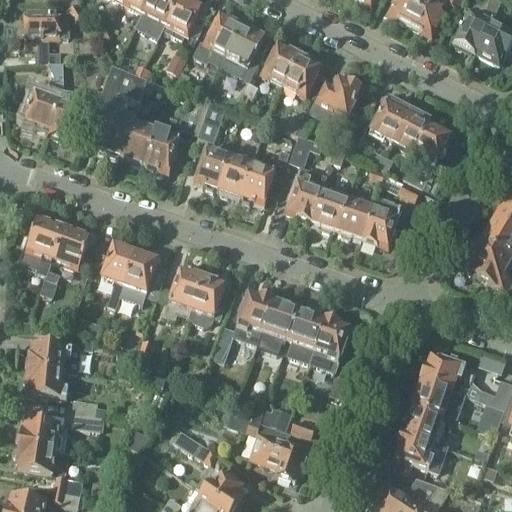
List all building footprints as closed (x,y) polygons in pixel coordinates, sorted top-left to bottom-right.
[(44,0),(45,11),(76,10),(78,10),(71,0),(44,0)] [(71,0),(78,10),(82,0),(71,0)] [(122,0),(119,8),(122,9),(130,13),(142,19),(151,0),(122,0)] [(151,0),(142,19),(134,34),(157,45),(162,36),(165,31),(180,2),(175,0),(151,0)] [(348,0),(348,2),(357,6),(359,5),(370,11),(375,0),(348,0)] [(398,0),(388,20),(410,31),(425,2),(425,0),(398,0)] [(425,2),(410,31),(411,31),(431,41),(432,42),(446,13),(446,12),(447,9),(445,8),(449,0),(442,0),(438,9),(431,5),(425,2)] [(449,0),(445,8),(447,9),(456,14),(459,8),(463,0),(449,0)] [(490,1),(486,17),(482,25),(469,17),(452,48),(455,49),(455,53),(460,56),(464,54),(474,59),(475,58),(491,29),(490,29),(501,7),(490,1)] [(165,31),(162,36),(171,40),(182,46),(185,41),(187,42),(191,33),(201,13),(184,4),(180,2),(165,31)] [(82,21),(76,10),(68,14),(74,26),(82,21)] [(57,18),(23,19),(24,53),(37,53),(36,45),(58,44),(69,44),(68,19),(57,19),(57,18)] [(199,49),(192,63),(197,65),(209,71),(211,69),(220,73),(222,69),(225,63),(241,31),(231,26),(230,28),(219,22),(204,51),(199,49)] [(504,36),(491,29),(475,58),(499,70),(504,61),(511,47),(511,33),(507,31),(504,36)] [(93,34),(96,40),(103,36),(100,30),(93,34)] [(222,69),(220,73),(249,88),(263,59),(257,56),(258,52),(263,42),(261,41),(260,43),(258,42),(255,40),(255,38),(252,36),(241,31),(225,63),(222,69)] [(191,33),(187,42),(196,46),(201,37),(191,33)] [(106,42),(103,36),(96,40),(99,45),(106,42)] [(261,81),(283,92),(299,60),(289,55),(288,57),(276,51),(261,81)] [(305,103),(320,73),(309,67),(310,66),(299,60),(283,92),(305,103)] [(135,70),(132,79),(137,82),(141,72),(135,70)] [(118,162),(121,163),(133,129),(120,125),(123,114),(113,111),(117,98),(139,106),(144,93),(147,85),(137,82),(132,79),(112,72),(108,82),(103,97),(98,111),(109,115),(96,153),(105,156),(104,157),(107,158),(106,161),(117,165),(118,162)] [(141,72),(137,82),(147,85),(151,76),(141,72)] [(181,80),(176,90),(183,94),(188,84),(189,83),(182,80),(181,80)] [(46,141),(48,141),(63,96),(63,83),(54,83),(54,96),(49,103),(32,98),(31,102),(28,101),(25,108),(28,110),(26,115),(29,116),(26,122),(23,128),(34,132),(48,137),(46,141)] [(330,94),(324,92),(309,121),(326,130),(332,118),(346,125),(361,95),(358,94),(358,90),(351,87),(349,89),(346,87),(345,88),(335,83),(330,94)] [(154,88),(147,85),(144,93),(143,97),(150,100),(151,95),(154,88)] [(243,99),(244,100),(252,104),(257,93),(249,89),(243,99)] [(63,96),(48,141),(71,149),(80,122),(92,126),(98,111),(103,97),(94,93),(90,106),(74,100),(63,96)] [(383,144),(392,148),(408,116),(404,116),(404,117),(399,114),(401,111),(388,105),(387,107),(385,106),(368,138),(382,145),(383,144)] [(180,135),(181,136),(193,140),(204,111),(190,106),(180,135)] [(214,148),(225,115),(209,110),(198,143),(214,148)] [(409,116),(408,116),(392,148),(414,160),(429,130),(430,129),(428,128),(430,126),(417,119),(415,123),(412,120),(413,120),(409,116)] [(284,137),(295,142),(303,125),(292,119),(284,137)] [(315,130),(303,125),(295,142),(298,144),(307,146),(315,130)] [(133,129),(121,163),(129,166),(131,170),(138,172),(141,170),(143,170),(154,137),(133,129)] [(452,143),(429,130),(414,160),(425,166),(418,180),(407,174),(402,184),(428,197),(431,192),(436,183),(432,181),(452,143)] [(179,145),(154,137),(143,170),(144,171),(145,175),(152,177),(155,175),(158,176),(159,175),(168,178),(179,145)] [(307,146),(298,144),(289,170),(302,174),(308,157),(318,161),(322,152),(307,146)] [(217,156),(216,158),(206,154),(195,186),(204,189),(203,191),(205,192),(205,195),(212,198),(215,195),(217,196),(229,160),(217,156)] [(331,168),(332,169),(340,171),(342,165),(344,159),(336,156),(331,168)] [(280,157),(275,171),(284,174),(288,160),(280,157)] [(229,200),(240,204),(251,170),(241,166),(242,164),(229,160),(217,196),(219,197),(220,200),(226,202),(229,200)] [(371,172),(378,176),(384,165),(376,161),(371,172)] [(392,169),(384,165),(378,176),(388,180),(392,169)] [(240,204),(241,204),(242,204),(242,208),(248,210),(251,208),(254,208),(254,206),(263,209),(274,178),(251,170),(240,204)] [(294,223),(310,229),(321,198),(328,175),(315,171),(313,175),(312,175),(311,179),(300,176),(285,219),(295,222),(294,223)] [(371,175),(368,185),(377,188),(381,189),(384,179),(371,175)] [(381,189),(380,191),(396,199),(397,200),(414,208),(418,202),(419,201),(421,198),(387,181),(384,179),(381,189)] [(331,201),(321,198),(310,229),(322,233),(322,235),(329,238),(332,236),(333,236),(339,220),(344,222),(350,207),(342,204),(343,203),(332,199),(331,201)] [(373,215),(362,246),(377,251),(378,251),(388,254),(402,211),(377,203),(373,215)] [(351,242),(362,246),(373,215),(362,211),(362,209),(351,205),(350,207),(344,222),(339,220),(333,236),(341,239),(342,242),(348,245),(351,242)] [(511,208),(506,205),(497,221),(496,220),(492,226),(511,237),(511,208)] [(26,256),(21,270),(38,276),(36,281),(45,285),(47,279),(52,265),(64,229),(62,228),(61,231),(50,227),(50,225),(43,222),(41,224),(37,223),(30,241),(28,240),(23,255),(26,256)] [(480,247),(479,248),(510,266),(511,263),(511,237),(492,226),(482,243),(484,243),(481,248),(480,247)] [(64,229),(52,265),(78,274),(90,241),(86,239),(86,237),(78,234),(75,236),(65,233),(66,230),(64,229)] [(511,267),(510,266),(479,248),(466,271),(476,277),(475,279),(504,296),(511,285),(502,279),(505,274),(508,275),(511,267)] [(111,251),(100,281),(115,287),(106,312),(115,315),(119,303),(136,256),(131,255),(131,257),(127,256),(125,256),(126,254),(114,250),(114,252),(111,251)] [(136,256),(119,303),(142,311),(157,267),(156,266),(155,266),(155,264),(144,260),(143,262),(139,260),(139,259),(139,258),(136,256)] [(188,323),(189,322),(203,282),(201,281),(200,278),(193,276),(191,278),(188,277),(187,279),(179,276),(170,303),(168,307),(164,322),(174,325),(177,319),(188,323)] [(45,285),(45,287),(56,291),(58,282),(47,279),(45,285)] [(203,282),(189,322),(193,328),(203,332),(211,330),(213,323),(219,325),(224,313),(218,311),(225,292),(217,289),(218,287),(216,286),(215,283),(207,281),(205,283),(203,282)] [(45,287),(39,302),(50,306),(56,291),(45,287)] [(223,333),(213,364),(225,368),(233,343),(257,351),(258,349),(262,338),(272,306),(261,302),(259,302),(258,303),(249,299),(248,299),(236,333),(234,337),(223,333)] [(257,351),(256,354),(277,361),(281,350),(283,351),(285,346),(291,329),(296,331),(301,316),(296,315),(295,314),(294,314),(294,311),(287,309),(284,311),(283,310),(272,306),(262,338),(258,349),(257,351)] [(291,329),(285,346),(286,346),(289,347),(290,348),(293,349),(288,362),(310,369),(326,325),(316,322),(315,321),(314,318),(307,315),(304,317),(302,317),(301,316),(296,331),(291,329)] [(326,325),(310,369),(335,378),(336,374),(336,373),(338,369),(343,353),(348,338),(350,334),(340,331),(340,330),(326,325)] [(31,328),(30,328),(18,327),(18,337),(30,337),(31,328)] [(26,363),(25,370),(28,372),(27,375),(64,379),(77,380),(79,356),(92,357),(93,356),(103,357),(103,352),(76,342),(72,341),(71,346),(59,344),(59,352),(32,350),(31,351),(31,359),(30,358),(29,361),(26,363)] [(143,344),(137,360),(139,361),(135,370),(144,373),(153,347),(143,344)] [(424,374),(420,385),(460,400),(465,387),(471,389),(475,378),(464,374),(460,373),(440,365),(430,362),(427,371),(425,370),(424,374)] [(24,379),(23,387),(26,389),(26,391),(26,392),(27,392),(27,395),(26,401),(66,406),(67,394),(62,393),(64,379),(27,375),(27,378),(24,379)] [(412,398),(410,404),(413,407),(411,410),(427,415),(425,420),(442,426),(443,421),(444,420),(456,424),(463,401),(460,400),(420,385),(416,397),(412,398)] [(505,416),(507,411),(511,397),(511,390),(501,387),(496,400),(481,395),(476,405),(505,416)] [(511,397),(507,411),(511,412),(502,440),(511,443),(511,397)] [(74,406),(72,419),(95,421),(96,409),(74,406)] [(405,427),(402,438),(434,450),(434,449),(443,453),(451,429),(442,426),(425,420),(410,415),(409,417),(405,417),(403,424),(405,427)] [(99,437),(101,422),(95,421),(72,419),(70,433),(99,437)] [(230,420),(226,432),(256,442),(248,467),(278,477),(276,482),(294,488),(296,481),(299,482),(307,459),(286,452),(290,440),(230,420)] [(17,438),(16,445),(19,448),(19,449),(18,451),(63,458),(67,433),(63,432),(23,426),(22,434),(21,434),(21,435),(21,437),(20,437),(17,438)] [(295,426),(291,439),(312,446),(316,433),(295,426)] [(169,447),(209,472),(210,473),(218,460),(176,434),(169,447)] [(398,454),(395,463),(438,478),(446,453),(443,453),(434,449),(434,450),(402,438),(399,445),(396,453),(398,454)] [(15,455),(14,462),(16,464),(16,466),(16,468),(17,468),(16,475),(15,477),(50,483),(57,484),(58,482),(65,484),(68,459),(63,458),(18,451),(18,452),(18,453),(15,455)] [(487,468),(488,464),(490,459),(477,454),(474,464),(487,468)] [(488,464),(487,468),(481,483),(494,488),(501,469),(488,464)] [(195,494),(199,497),(222,511),(240,511),(241,511),(240,508),(247,496),(210,473),(209,472),(195,494)] [(57,484),(55,497),(80,502),(82,487),(65,484),(58,482),(57,484)] [(382,507),(379,511),(425,511),(429,506),(438,492),(417,484),(411,493),(415,496),(407,507),(407,506),(384,492),(376,503),(382,507)] [(438,492),(429,506),(431,507),(439,511),(445,503),(450,496),(438,492)] [(476,496),(464,492),(462,500),(474,504),(476,496)] [(55,497),(53,507),(62,509),(61,511),(77,511),(80,502),(55,497)] [(195,511),(194,511),(222,511),(199,497),(191,509),(195,511)] [(45,511),(46,509),(10,501),(8,509),(7,509),(6,511),(45,511)] [(169,502),(163,510),(165,511),(178,511),(180,509),(169,502)]
